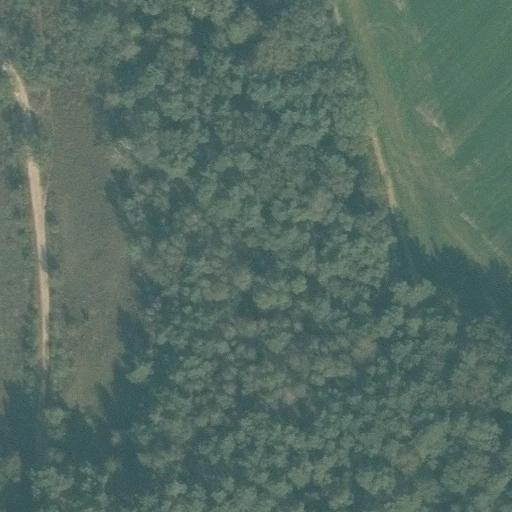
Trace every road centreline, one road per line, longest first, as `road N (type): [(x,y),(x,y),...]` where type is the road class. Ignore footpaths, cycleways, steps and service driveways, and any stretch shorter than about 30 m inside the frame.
road 1 (track): [(29,511),(43,326),(24,99),(0,66)]
road 2 (track): [(334,511),(511,432)]
